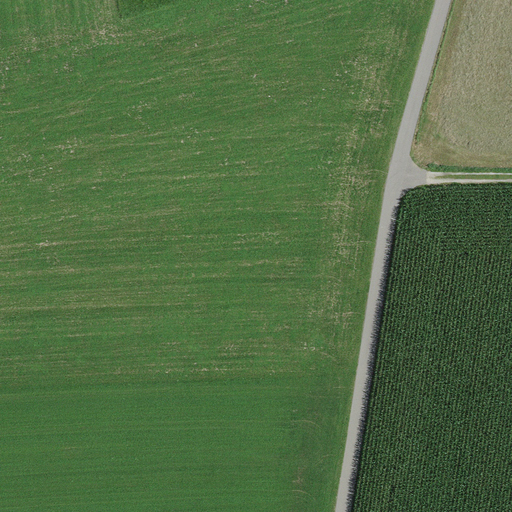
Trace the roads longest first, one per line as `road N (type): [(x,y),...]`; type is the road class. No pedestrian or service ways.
road 1 (unclassified): [(387,172),(441,0)]
road 2 (track): [(387,172),(511,173)]
